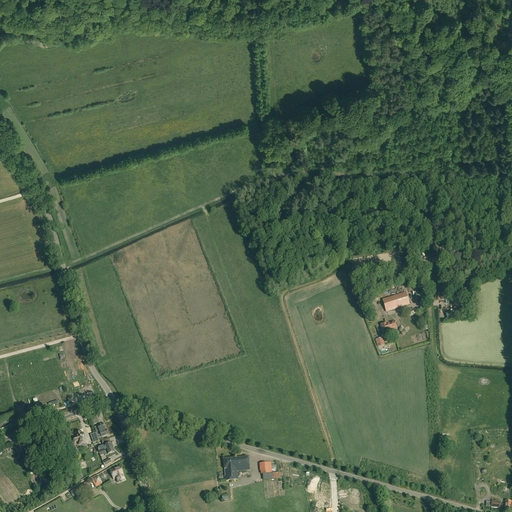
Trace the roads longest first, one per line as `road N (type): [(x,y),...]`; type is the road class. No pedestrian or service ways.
road 1 (unclassified): [(479,511),(119,412)]
road 2 (residential): [(471,264),(424,261),(354,281),(371,319),(450,293)]
road 3 (tertiary): [(113,399),(83,351),(34,189)]
road 4 (unclassified): [(0,441),(113,399)]
